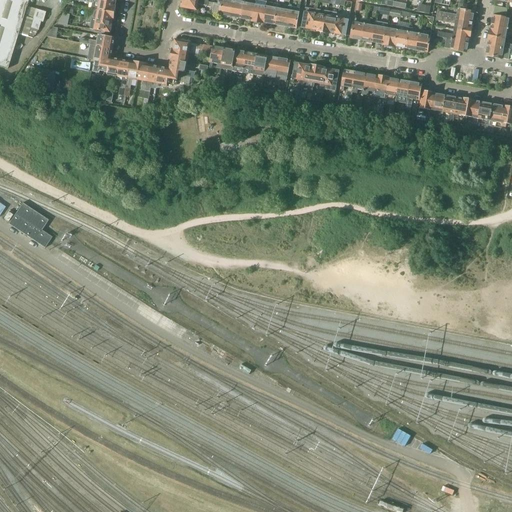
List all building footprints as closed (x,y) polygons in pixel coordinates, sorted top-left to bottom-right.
[(28,0),(33,0),(38,1),(37,0),(0,0),(0,66),(7,69),(28,0)] [(72,0),(73,0),(75,1),(92,4),(91,9),(115,13),(116,7),(115,7),(116,3),(97,0),(72,0)] [(182,0),(181,8),(185,9),(197,11),(198,5),(207,7),(208,2),(196,0),(182,0)] [(220,14),(220,15),(231,17),(233,0),(222,0),(221,5),(220,14)] [(233,0),(231,17),(242,19),(245,0),(244,0),(242,0),(243,2),(239,1),(238,1),(238,0),(233,0)] [(245,0),(242,19),(252,21),(256,1),(256,0),(245,0)] [(252,21),(264,24),(264,23),(263,23),(267,3),(256,1),(252,21)] [(221,5),(218,4),(214,3),(212,13),(220,14),(221,5)] [(267,3),(263,23),(264,23),(274,25),(278,5),(267,3)] [(278,5),(274,25),(285,27),(289,7),(285,6),(284,11),(279,10),(280,5),(278,5)] [(289,7),(285,27),(296,29),(300,9),(289,7)] [(508,9),(495,7),(494,14),(507,17),(508,9)] [(306,8),(302,28),(313,30),(317,10),(306,8)] [(36,9),(30,28),(38,30),(40,22),(42,22),(46,12),(36,9)] [(88,14),(87,18),(113,23),(113,19),(114,20),(115,13),(91,9),(90,14),(88,14)] [(400,18),(401,11),(391,9),(389,16),(400,18)] [(317,10),(313,30),(317,31),(317,32),(324,33),(328,12),(317,10)] [(437,11),(436,16),(473,23),(474,13),(467,11),(462,10),(458,10),(457,15),(437,11)] [(328,12),(324,33),(331,34),(335,34),(338,14),(328,12)] [(68,26),(70,15),(67,14),(64,14),(58,24),(68,26)] [(338,14),(335,34),(346,36),(350,16),(348,16),(347,20),(342,19),(343,15),(338,14)] [(436,16),(436,21),(442,22),(446,23),(455,25),(455,30),(471,33),(472,26),(473,23),(436,16)] [(493,16),(491,26),(511,29),(511,25),(508,25),(508,24),(509,19),(493,16)] [(87,18),(86,23),(91,24),(90,29),(111,33),(113,23),(87,18)] [(355,19),(351,39),(362,41),(366,21),(361,20),(361,24),(356,23),(357,19),(355,19)] [(366,21),(362,41),(373,43),(376,27),(377,23),(375,22),(374,27),(369,26),(370,21),(366,21)] [(376,27),(373,43),(383,45),(384,45),(387,29),(388,25),(377,23),(376,27)] [(383,45),(395,47),(398,27),(388,25),(387,29),(384,45),(383,45)] [(490,29),(489,36),(506,39),(507,34),(511,34),(511,29),(491,26),(491,29),(490,29)] [(398,27),(395,47),(406,49),(409,29),(398,27)] [(409,29),(406,49),(416,51),(420,31),(409,29)] [(438,32),(437,37),(443,38),(447,39),(447,38),(469,42),(470,39),(471,33),(455,30),(454,35),(438,32)] [(420,31),(416,51),(428,53),(429,46),(430,42),(431,35),(432,33),(420,31)] [(81,38),(80,43),(90,45),(113,49),(115,39),(114,39),(99,36),(98,42),(81,38)] [(489,43),(488,46),(511,50),(511,45),(505,44),(506,39),(489,36),(488,43),(489,43)] [(445,45),(445,49),(464,52),(468,50),(468,46),(469,42),(447,38),(447,39),(445,45)] [(173,49),(173,50),(200,55),(203,55),(204,51),(201,50),(197,49),(198,47),(191,45),(191,43),(175,40),(173,49)] [(90,45),(87,59),(88,59),(94,60),(95,60),(101,62),(110,63),(111,59),(113,49),(90,45)] [(212,57),(213,47),(204,45),(204,51),(203,55),(212,57)] [(487,49),(487,53),(489,57),(509,60),(510,55),(511,54),(511,50),(488,46),(487,49)] [(212,57),(210,67),(211,68),(212,63),(217,64),(217,68),(221,69),(225,49),(214,47),(212,57)] [(173,49),(171,60),(171,61),(172,60),(188,63),(189,58),(199,60),(200,55),(173,50),(173,49)] [(225,49),(221,69),(232,71),(236,51),(225,49)] [(236,51),(232,71),(243,73),(247,53),(236,51)] [(247,53),(243,73),(245,73),(249,74),(254,75),(257,55),(247,53)] [(257,55),(254,75),(256,75),(260,76),(265,77),(268,57),(257,55)] [(268,57),(265,77),(275,79),(279,59),(268,57)] [(95,60),(93,72),(99,73),(100,71),(108,72),(108,75),(118,77),(121,61),(111,59),(110,63),(101,62),(95,60)] [(276,79),(275,86),(280,86),(281,80),(287,81),(290,61),(279,59),(275,79),(276,79)] [(170,69),(169,74),(185,77),(186,73),(188,63),(172,60),(171,61),(170,69)] [(121,61),(118,77),(123,78),(121,86),(120,86),(119,95),(125,96),(131,62),(121,61)] [(131,62),(125,96),(130,97),(131,88),(132,79),(138,80),(141,64),(134,63),(131,62)] [(292,83),(292,84),(294,84),(294,80),(299,81),(296,98),(301,99),(302,92),(303,86),(303,85),(307,65),(295,63),(292,83)] [(141,64),(138,80),(143,81),(141,90),(139,98),(144,99),(150,66),(147,65),(141,64)] [(307,65),(303,85),(303,86),(314,88),(314,84),(315,83),(318,67),(311,66),(307,65)] [(144,99),(142,109),(147,108),(150,92),(151,92),(151,89),(157,90),(157,84),(160,68),(150,66),(144,99)] [(55,72),(28,67),(25,81),(53,86),(55,72)] [(318,67),(315,83),(321,84),(320,89),(325,90),(328,69),(324,69),(324,68),(318,67)] [(160,68),(157,84),(168,86),(168,84),(177,85),(177,82),(189,84),(191,78),(185,77),(169,74),(170,69),(160,68)] [(328,69),(325,90),(336,92),(336,90),(340,71),(328,69)] [(345,71),(341,91),(343,92),(344,87),(349,88),(348,92),(347,92),(346,96),(347,97),(352,97),(352,93),(353,93),(356,73),(345,71)] [(356,73),(353,93),(356,94),(357,90),(362,91),(361,95),(363,95),(367,75),(356,73)] [(367,75),(363,95),(368,96),(368,92),(373,93),(372,97),(374,97),(378,77),(377,77),(367,75)] [(378,77),(374,97),(378,98),(379,94),(384,95),(383,99),(385,99),(389,79),(390,79),(390,78),(378,76),(377,77),(378,77)] [(385,99),(384,105),(390,106),(394,107),(395,107),(396,101),(400,81),(390,79),(389,79),(385,99)] [(400,81),(396,101),(405,103),(405,104),(407,104),(411,83),(400,81)] [(407,104),(406,110),(411,110),(413,100),(419,101),(421,91),(422,85),(411,83),(407,104)] [(423,92),(420,108),(432,111),(435,94),(423,92)] [(435,94),(432,111),(443,113),(446,96),(435,94)] [(446,96),(443,113),(450,114),(448,125),(452,126),(453,127),(453,126),(455,118),(455,115),(458,99),(446,96)] [(458,99),(455,115),(459,116),(467,117),(470,100),(464,99),(463,100),(458,99)] [(470,100),(467,117),(478,119),(481,103),(476,102),(476,101),(470,100)] [(481,103),(478,119),(488,121),(487,126),(489,126),(493,105),(481,103)] [(372,112),(382,114),(384,105),(374,104),(373,108),(372,112)] [(489,126),(488,133),(492,134),(493,126),(492,126),(493,122),(502,123),(505,107),(504,107),(493,105),(489,126)] [(502,123),(501,127),(506,128),(507,124),(511,125),(511,107),(504,107),(505,107),(502,123)] [(457,124),(456,130),(464,131),(465,124),(466,122),(461,121),(460,125),(457,124)] [(511,131),(501,129),(500,135),(500,136),(511,138),(511,137),(511,135),(511,131)] [(222,149),(204,154),(206,164),(225,159),(225,160),(263,150),(259,135),(221,145),(222,149)] [(8,224),(45,248),(52,237),(42,231),(49,220),(22,203),(8,224)] [(8,212),(4,219),(8,222),(13,215),(8,212)]
